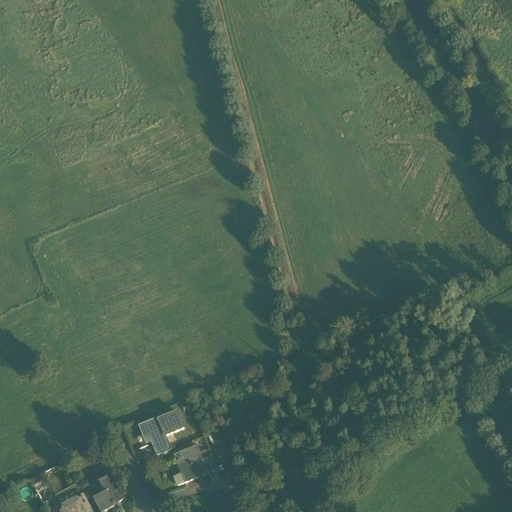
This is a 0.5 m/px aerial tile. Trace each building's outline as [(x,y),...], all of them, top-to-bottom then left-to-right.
[(154,448),(154,449),(168,443),(166,438),(184,430),(177,413),(159,421),(158,420),(139,427),(146,445),(154,441),(157,447),(154,448)] [(154,449),(157,457),(171,451),(168,443),(154,449)] [(181,475),(185,485),(207,476),(204,468),(201,463),(204,462),(204,461),(198,447),(174,457),(181,475)] [(213,457),(204,461),(204,462),(201,463),(204,468),(209,466),(207,462),(214,460),(213,457)] [(209,466),(212,474),(218,471),(214,460),(207,462),(209,466)] [(185,485),(181,475),(173,479),(177,488),(185,485)] [(30,481),(33,487),(42,482),(39,476),(30,481)] [(92,500),(97,511),(106,511),(114,508),(113,507),(117,504),(112,494),(114,493),(106,478),(97,483),(103,494),(92,500)] [(83,511),(78,502),(78,503),(76,499),(82,496),(77,485),(55,497),(62,511),(61,510),(60,511),(61,511),(60,511),(83,511)] [(112,494),(117,504),(125,500),(119,490),(114,493),(112,494)] [(78,502),(83,511),(90,511),(82,496),(76,499),(78,503),(78,502)]
